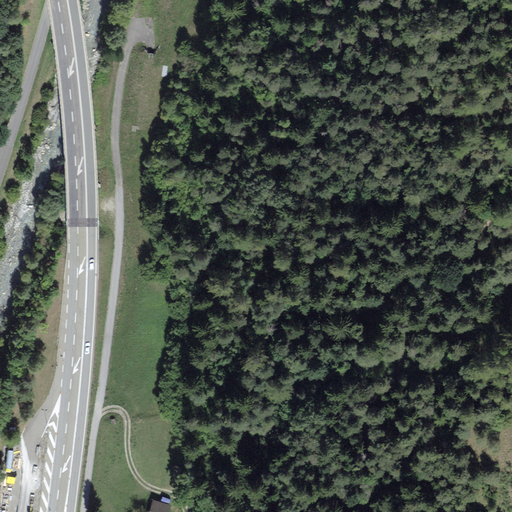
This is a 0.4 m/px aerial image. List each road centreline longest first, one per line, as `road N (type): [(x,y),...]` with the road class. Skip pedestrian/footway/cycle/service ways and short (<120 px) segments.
road 1 (primary): [(59,511),(80,263),(61,0)]
road 2 (unclassified): [(82,511),(113,280),(116,101),(131,36),(150,43)]
road 3 (unclassified): [(0,161),(53,0)]
road 4 (track): [(95,416),(117,410),(139,481),(176,495),(185,511)]
